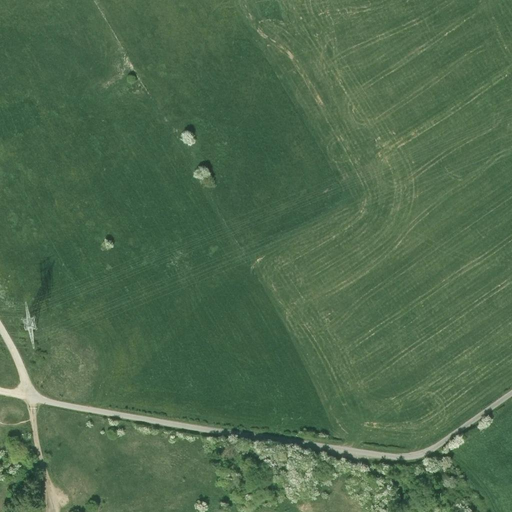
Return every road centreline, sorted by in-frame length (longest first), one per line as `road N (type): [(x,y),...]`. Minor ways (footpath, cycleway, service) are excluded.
road 1 (track): [(346,450),(29,399)]
road 2 (track): [(511,393),(419,455),(346,450)]
